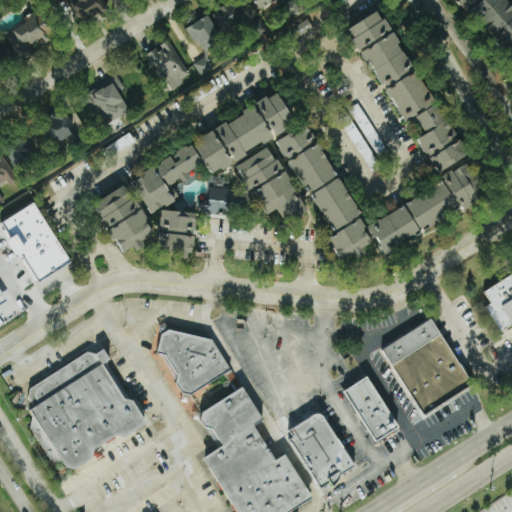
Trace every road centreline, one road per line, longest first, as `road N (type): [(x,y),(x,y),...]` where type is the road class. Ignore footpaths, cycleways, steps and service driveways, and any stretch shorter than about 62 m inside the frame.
road 1 (residential): [(0,357),(123,285),(381,300),(511,214)]
road 2 (residential): [(173,0),(0,110)]
road 3 (residential): [(425,5),(511,170)]
road 4 (primary): [(511,421),(370,511)]
road 5 (residential): [(511,109),(425,5)]
